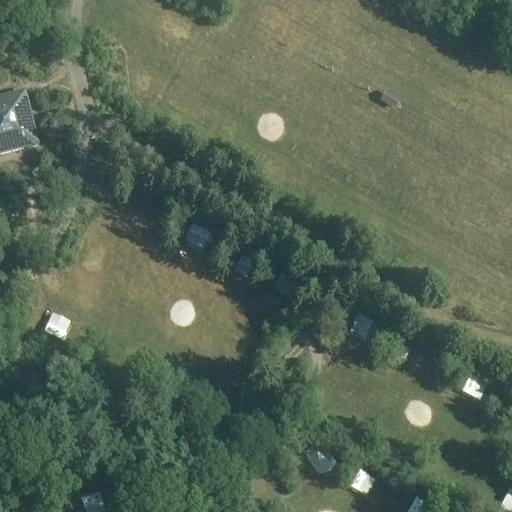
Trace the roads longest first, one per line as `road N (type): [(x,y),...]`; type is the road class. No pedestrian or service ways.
road 1 (track): [(77,0),(86,104),(128,150),(356,279),(453,327),(511,344)]
road 2 (track): [(356,279),(288,358),(245,388),(216,464),(179,511)]
road 3 (track): [(0,304),(39,268),(77,190),(81,85)]
